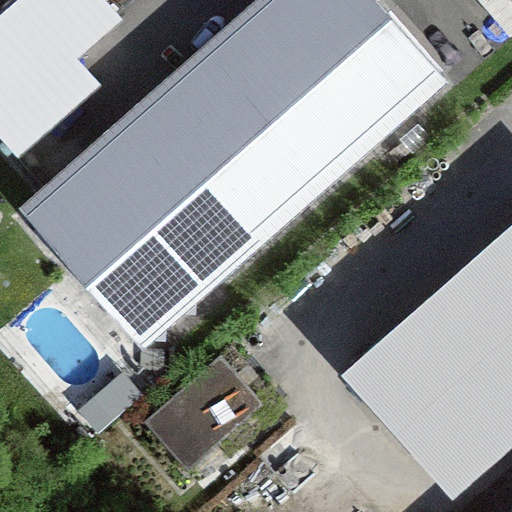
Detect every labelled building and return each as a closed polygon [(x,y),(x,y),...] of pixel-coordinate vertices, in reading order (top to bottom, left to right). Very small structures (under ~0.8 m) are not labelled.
[(116,0),(2,0),(0,2),(0,128),(18,150),(103,76),(80,50),(125,10),(116,0)] [(439,59),(387,0),(282,0),(36,216),(133,327),(439,59)] [(511,399),(511,239),(372,360),(451,452),(511,399)] [(186,463),(263,396),(221,347),(143,414),(186,463)] [(142,388),(122,366),(79,405),(99,427),(142,388)]
